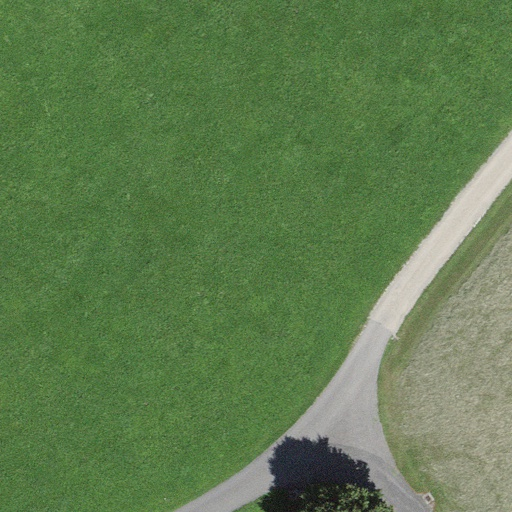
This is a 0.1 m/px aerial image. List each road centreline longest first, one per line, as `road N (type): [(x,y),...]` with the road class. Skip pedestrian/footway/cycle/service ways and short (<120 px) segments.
road 1 (track): [(335,435),(392,310),(511,163)]
road 2 (unclassified): [(205,511),(335,435)]
